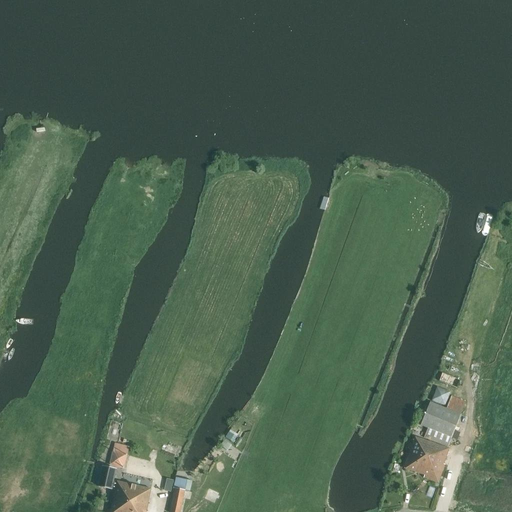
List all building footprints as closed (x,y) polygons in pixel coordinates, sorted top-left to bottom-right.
[(456,389),(459,380),(442,373),(438,382),(456,389)] [(454,430),(460,414),(465,402),(451,397),(446,409),(429,402),(420,426),(428,428),(424,438),(448,447),(451,438),(457,440),(460,433),(454,430)] [(404,468),(424,475),(424,477),(426,478),(438,482),(444,464),(443,464),(448,449),(415,437),(404,468)] [(124,469),(130,447),(115,443),(110,465),(124,469)] [(106,468),(103,481),(101,487),(115,490),(110,511),(145,511),(151,489),(114,481),(113,481),(116,470),(106,468)] [(175,489),(170,511),(181,511),(185,491),(175,489)]
